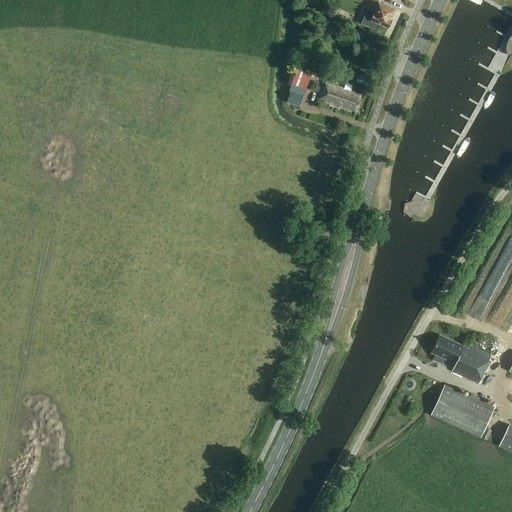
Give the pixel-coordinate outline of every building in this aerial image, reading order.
[(375,29),(378,23),(388,27),(392,20),(391,19),(395,10),(379,2),(374,12),(368,10),(362,23),(375,29)] [(327,15),(334,18),(337,11),(329,8),(327,15)] [(306,60),(301,66),(306,70),(311,64),(306,60)] [(332,105),(333,103),(338,104),(338,105),(338,106),(343,108),(344,107),(356,111),(356,110),(361,95),(350,91),(352,85),(346,82),(344,88),(324,82),(318,98),(325,100),(324,102),(332,105)] [(293,84),(291,91),(303,94),(304,87),(293,84)] [(291,91),(290,90),(287,103),(300,107),(304,94),(303,94),(291,91)] [(500,232),(508,232),(508,215),(499,215),(500,232)] [(456,362),(452,371),(479,384),(491,356),(464,344),(463,346),(439,335),(431,352),(451,362),(452,360),(456,362)] [(408,381),(402,401),(418,406),(424,387),(408,381)] [(445,385),(432,415),(481,436),(494,406),(479,400),(470,396),(445,385)] [(508,402),(511,392),(511,390),(498,385),(493,396),(508,402)] [(509,423),(511,414),(511,412),(495,406),(491,417),(509,423)] [(511,426),(511,422),(511,421),(510,421),(499,446),(511,451),(511,426)] [(481,437),(487,440),(491,430),(486,428),(481,437)]
